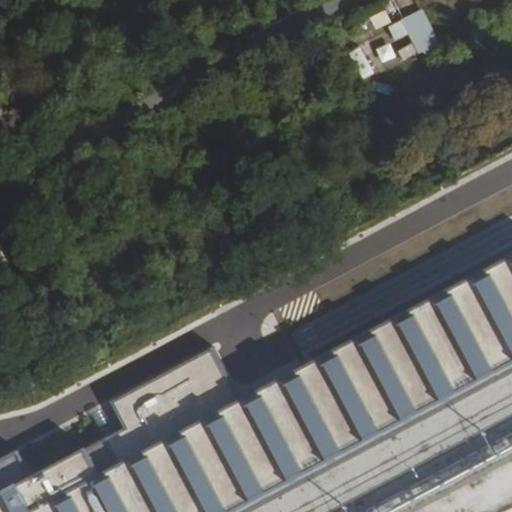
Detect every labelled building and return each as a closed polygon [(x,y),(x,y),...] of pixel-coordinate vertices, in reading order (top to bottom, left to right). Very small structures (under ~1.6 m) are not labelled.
[(373,28),(388,23),(384,8),(369,12),(373,28)] [(420,13),(357,46),(373,77),(431,47),(433,51),(437,50),(420,13)] [(0,282),(31,266),(10,224),(0,229),(0,282)] [(222,253),(233,277),(244,271),(232,248),(222,253)] [(0,511),(234,511),(511,363),(511,252),(233,395),(213,349),(107,404),(122,429),(0,489),(0,511)] [(185,257),(154,274),(165,296),(197,280),(185,257)] [(63,334),(75,359),(85,353),(73,329),(63,334)] [(258,343),(271,369),(292,359),(278,333),(258,343)] [(489,511),(511,500),(511,455),(407,511),(489,511)]
